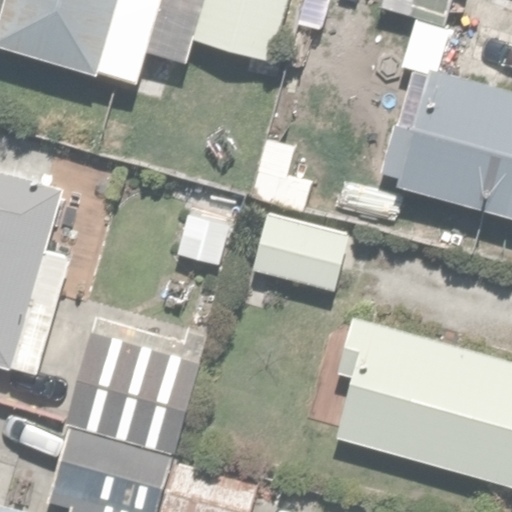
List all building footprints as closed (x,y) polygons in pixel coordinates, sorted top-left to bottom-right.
[(143,0),(0,0),(0,11),(128,51),(143,0)] [(273,68),(292,0),(198,0),(190,29),(251,46),(247,61),(273,68)] [(511,82),(436,59),(402,167),(511,201),(511,82)] [(0,356),(2,357),(62,162),(0,143),(0,356)] [(354,213),(267,195),(253,255),(340,274),(354,213)] [(236,210),(187,200),(179,241),(228,250),(236,210)] [(219,511),(223,511),(246,511),(257,473),(174,452),(206,328),(91,299),(42,491),(66,497),(62,511),(219,511)] [(511,475),(511,351),(369,309),(335,424),(511,477),(511,475)] [(0,511),(29,511),(31,508),(0,499),(0,511)]
